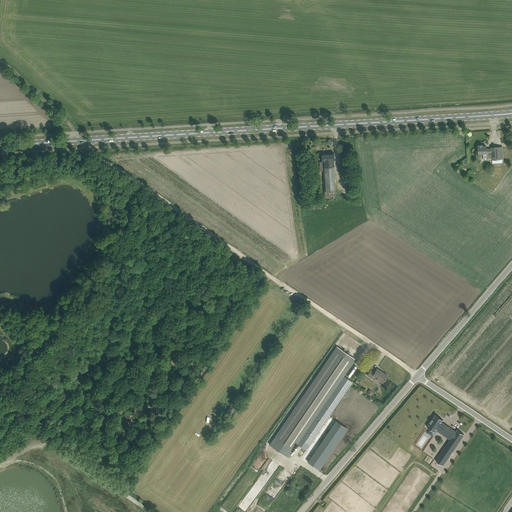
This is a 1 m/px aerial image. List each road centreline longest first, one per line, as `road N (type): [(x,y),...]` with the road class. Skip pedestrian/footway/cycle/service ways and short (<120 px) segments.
road 1 (track): [(418,375),(91,147)]
road 2 (primary): [(121,139),(511,113)]
road 3 (tertiary): [(301,511),(418,375)]
road 4 (track): [(0,469),(24,450),(55,448),(151,511)]
road 5 (tertiary): [(418,375),(511,266)]
road 6 (track): [(91,147),(0,58)]
road 7 (primary): [(121,139),(0,146)]
